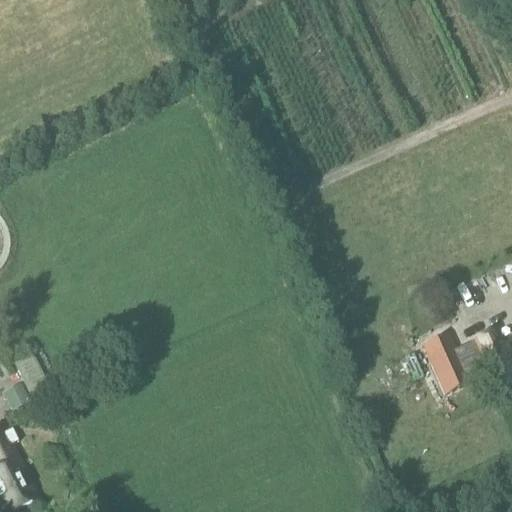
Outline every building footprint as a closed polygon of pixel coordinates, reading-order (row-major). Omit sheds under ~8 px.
[(172,0),(177,9),(195,0),(172,0)] [(462,246),(431,260),(436,271),(450,265),(456,280),(474,272),(462,246)] [(346,357),(403,336),(387,292),(373,297),(376,306),(333,321),(346,357)] [(511,367),(511,362),(498,333),(471,345),(486,379),(511,367)] [(470,388),(450,347),(447,339),(422,351),(445,399),(470,388)] [(23,402),(41,394),(25,359),(7,367),(23,402)] [(0,428),(0,427),(0,506),(2,511),(17,511),(37,502),(0,428)]
